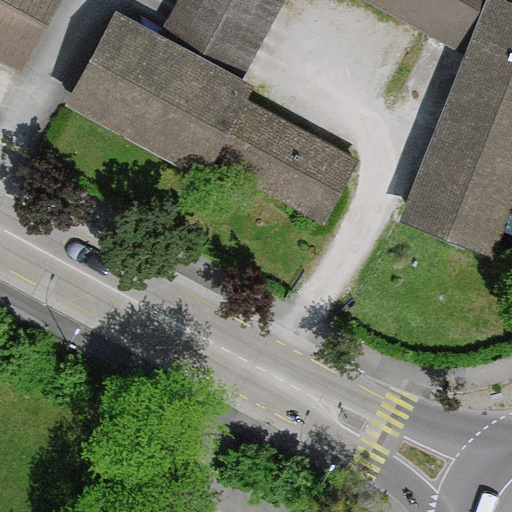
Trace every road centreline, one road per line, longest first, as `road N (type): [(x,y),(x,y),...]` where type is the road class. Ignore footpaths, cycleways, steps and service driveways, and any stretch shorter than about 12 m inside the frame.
road 1 (tertiary): [(0,228),(296,390)]
road 2 (tertiary): [(511,445),(296,390)]
road 3 (tertiary): [(296,390),(415,511)]
